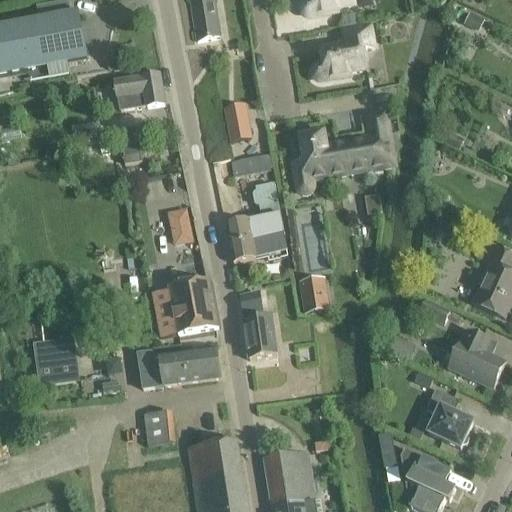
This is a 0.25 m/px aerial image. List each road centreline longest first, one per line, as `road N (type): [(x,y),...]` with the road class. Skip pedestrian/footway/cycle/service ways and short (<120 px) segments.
road 1 (tertiary): [(259,511),(168,0)]
road 2 (residential): [(260,0),(280,119)]
